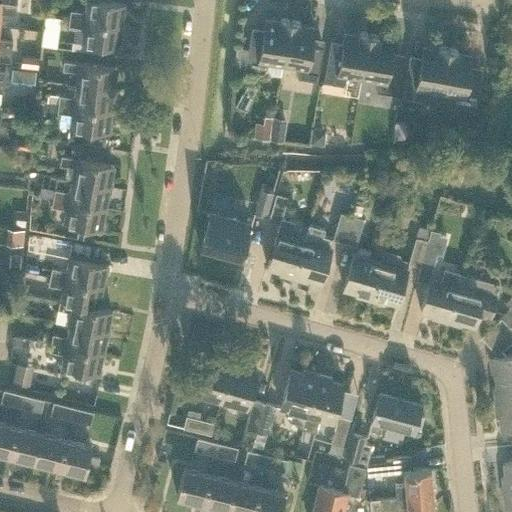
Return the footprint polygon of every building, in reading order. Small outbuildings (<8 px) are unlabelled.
[(0,0),(0,12),(15,14),(16,0),(0,0)] [(31,0),(31,11),(45,12),(45,0),(31,0)] [(69,10),(68,18),(121,25),(124,5),(126,5),(126,3),(99,0),(86,0),(84,12),(69,10)] [(45,18),(44,29),(53,30),(55,19),(45,18)] [(121,25),(68,18),(67,27),(82,29),(81,42),(120,47),(120,46),(119,46),(121,25)] [(281,63),(289,20),(280,18),(279,22),(265,19),(262,36),(250,34),(244,68),(263,72),(268,61),(281,63)] [(300,21),(289,20),(281,63),(296,66),(297,77),(316,81),(322,46),(310,44),(313,28),(299,25),(300,21)] [(360,77),(368,33),(359,32),(358,36),(344,33),(341,50),(329,48),(323,82),(342,85),(347,75),(360,77)] [(379,35),(368,33),(360,77),(375,80),(376,91),(396,94),(401,60),(390,58),(392,41),(378,39),(379,35)] [(0,60),(10,61),(12,39),(0,38),(0,60)] [(439,91),(447,47),(437,45),(437,49),(422,47),(419,63),(408,61),(402,95),(421,99),(426,88),(439,91)] [(457,49),(447,47),(439,91),(453,93),(455,105),(474,108),(480,74),(468,72),(471,55),(457,53),(457,49)] [(38,57),(21,55),(20,68),(37,69),(38,57)] [(77,71),(75,84),(115,89),(115,88),(113,88),(116,67),(78,62),(63,61),(62,69),(77,71)] [(33,82),(35,71),(11,68),(9,80),(33,82)] [(59,95),(57,104),(110,111),(113,89),(115,90),(115,89),(75,84),(74,97),(59,95)] [(110,111),(57,104),(56,112),(71,114),(70,127),(109,133),(109,131),(107,131),(110,111)] [(272,116),(269,137),(282,139),(286,118),(272,116)] [(268,138),(270,124),(254,121),(252,136),(268,138)] [(311,126),(309,140),(323,143),(325,129),(311,126)] [(30,149),(31,140),(12,138),(11,148),(30,149)] [(82,144),(72,142),(70,154),(80,155),(82,144)] [(70,176),(108,184),(113,162),(75,155),(75,156),(60,154),(60,161),(73,165),(70,176)] [(483,164),(480,176),(498,181),(498,180),(499,176),(501,169),(483,164)] [(104,206),(108,184),(70,176),(68,189),(54,188),(53,195),(104,206)] [(509,178),(499,176),(498,180),(498,182),(507,185),(509,178)] [(267,216),(273,193),(261,190),(255,213),(267,216)] [(306,240),(303,239),(291,236),(295,222),(282,218),(288,197),(276,194),(269,221),(280,224),(268,267),(283,271),(282,275),(295,278),(306,240)] [(100,227),(104,206),(53,195),(52,204),(65,208),(63,221),(100,227)] [(354,204),(352,215),(359,217),(362,206),(354,204)] [(26,211),(16,210),(14,225),(24,226),(26,211)] [(210,212),(200,249),(239,259),(249,222),(210,212)] [(344,243),(352,216),(341,213),(333,240),(344,243)] [(364,219),(352,216),(344,243),(356,246),(364,219)] [(323,283),(332,247),(333,246),(328,245),(329,239),(328,236),(322,235),(324,228),(308,224),(303,239),(306,240),(295,278),(308,282),(309,279),(323,283)] [(419,226),(416,237),(409,264),(421,267),(431,229),(419,226)] [(23,231),(6,229),(4,245),(21,248),(23,231)] [(418,279),(429,282),(422,311),(435,314),(434,318),(446,322),(456,286),(460,273),(443,268),(439,281),(430,279),(438,252),(441,253),(446,237),(439,235),(440,231),(431,229),(421,267),(418,279)] [(357,248),(355,254),(354,253),(344,288),(358,292),(357,296),(370,299),(381,261),(379,260),(369,258),(371,249),(360,245),(357,248)] [(408,269),(404,268),(406,259),(401,258),(398,253),(382,249),(379,260),(381,261),(370,299),(385,304),(386,300),(398,303),(408,269)] [(19,267),(20,254),(9,253),(8,266),(19,267)] [(63,277),(102,284),(106,262),(105,263),(67,256),(64,270),(51,268),(50,276),(63,279),(63,277)] [(456,286),(446,322),(462,326),(462,322),(475,325),(478,314),(489,317),(498,283),(460,273),(456,286)] [(98,306),(102,284),(63,277),(63,279),(50,276),(48,285),(61,287),(59,298),(98,306)] [(111,309),(98,306),(59,298),(57,309),(70,311),(68,322),(107,330),(111,309)] [(511,304),(503,314),(511,322),(511,321),(511,304)] [(511,322),(503,314),(483,333),(491,341),(511,322)] [(511,321),(511,322),(491,341),(499,350),(511,337),(511,321)] [(65,343),(103,351),(107,330),(68,322),(66,337),(51,334),(50,342),(64,345),(65,343)] [(39,327),(36,338),(46,340),(48,329),(39,327)] [(13,333),(11,345),(20,347),(22,335),(13,333)] [(98,372),(103,351),(65,343),(64,345),(50,342),(48,351),(63,354),(61,364),(98,372)] [(220,401),(231,361),(218,357),(216,359),(204,356),(193,393),(220,401)] [(511,356),(494,358),(496,388),(494,388),(495,402),(511,400),(511,356)] [(245,365),(231,361),(220,401),(247,408),(257,371),(245,367),(245,365)] [(16,362),(12,381),(29,384),(33,365),(16,362)] [(306,415),(319,375),(304,371),(303,373),(291,370),(280,407),(306,415)] [(333,379),(319,375),(306,415),(302,428),(315,432),(319,418),(333,422),(344,385),(332,382),(333,379)] [(1,402),(20,407),(23,395),(4,390),(1,402)] [(413,434),(421,406),(380,393),(371,422),(387,426),(383,437),(401,442),(404,431),(413,434)] [(23,395),(20,407),(41,412),(44,400),(23,395)] [(258,429),(265,403),(254,399),(246,426),(258,429)] [(511,400),(495,402),(496,416),(499,416),(501,429),(511,427),(511,400)] [(51,414),(70,419),(73,408),(54,403),(51,414)] [(276,406),(265,403),(258,429),(269,433),(276,406)] [(73,408),(70,419),(91,424),(94,413),(73,408)] [(4,424),(0,423),(0,453),(7,455),(14,427),(16,418),(6,415),(4,424)] [(211,434),(214,423),(187,416),(184,427),(211,434)] [(341,454),(350,419),(337,416),(328,451),(341,454)] [(54,436),(40,433),(39,433),(32,461),(58,467),(67,431),(68,429),(56,426),(54,436)] [(39,433),(15,427),(14,427),(7,455),(32,461),(39,433)] [(256,430),(252,445),(262,448),(266,433),(256,430)] [(58,467),(84,474),(91,445),(76,442),(78,434),(67,431),(58,467)] [(366,461),(370,446),(362,444),(364,437),(351,433),(344,456),(366,461)] [(195,450),(215,455),(218,443),(198,438),(195,450)] [(218,443),(215,455),(235,460),(238,448),(218,443)] [(245,463),(265,468),(268,456),(248,451),(245,463)] [(268,456),(265,468),(284,473),(287,461),(268,456)] [(368,475),(392,472),(391,460),(366,462),(368,475)] [(503,477),(504,491),(511,489),(511,462),(505,463),(506,476),(503,477)] [(357,497),(365,469),(349,465),(341,492),(319,486),(312,511),(343,511),(348,494),(357,497)] [(177,496),(202,502),(210,474),(184,468),(177,496)] [(396,498),(432,494),(430,469),(403,471),(404,485),(395,485),(396,496),(396,498)] [(210,474),(202,502),(227,509),(235,481),(210,474)] [(227,509),(239,511),(253,511),(260,487),(235,481),(227,509)] [(260,487),(253,511),(280,511),(285,494),(260,487)] [(433,511),(432,494),(396,498),(396,496),(368,498),(369,511),(382,511),(406,509),(406,511),(433,511)]
